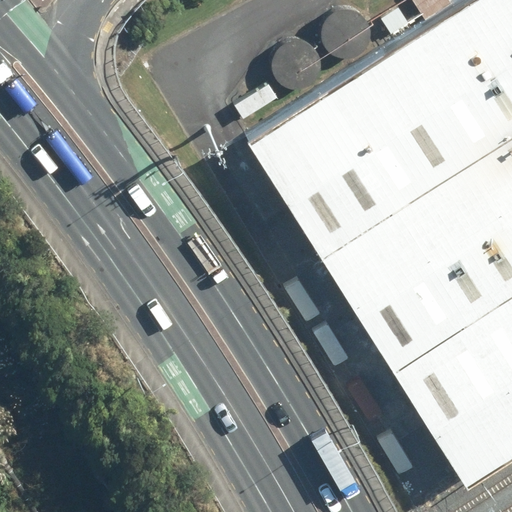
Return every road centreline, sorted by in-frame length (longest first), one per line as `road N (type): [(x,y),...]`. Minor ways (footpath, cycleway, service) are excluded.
road 1 (primary): [(61,80),(264,356),(350,511)]
road 2 (primary): [(282,511),(175,330),(0,90)]
